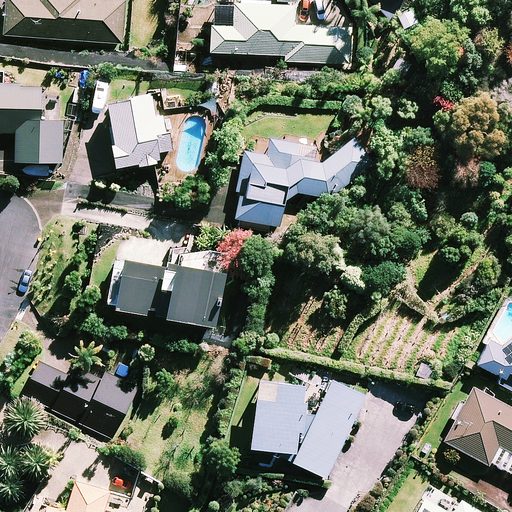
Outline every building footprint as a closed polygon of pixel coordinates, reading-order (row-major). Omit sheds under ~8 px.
[(7,0),(5,34),(123,42),(125,0),(7,0)] [(296,2),(276,1),(264,0),(226,0),(222,0),(213,0),(211,49),(285,54),(285,59),(350,63),(352,24),(295,21),(296,2)] [(43,84),(0,81),(0,131),(17,132),(15,159),(62,162),(64,119),(41,118),(43,84)] [(155,114),(152,92),(108,97),(116,165),(160,160),(159,149),(168,148),(164,113),(155,114)] [(373,163),(354,136),(322,159),(304,156),(306,144),(270,138),(267,154),(245,151),(234,216),(280,223),(285,195),(296,189),(330,195),(373,163)] [(169,317),(170,313),(214,321),(225,265),(175,255),(174,263),(116,252),(109,292),(106,304),(147,312),(148,306),(157,308),(156,315),(169,317)] [(491,336),(477,362),(499,374),(497,378),(511,388),(511,337),(503,345),(491,336)] [(115,435),(139,386),(127,380),(132,369),(118,362),(113,374),(106,370),(100,381),(71,367),(68,373),(40,359),(24,392),(115,435)] [(308,381),(259,374),(251,440),(296,450),(292,458),(326,474),(365,393),(331,377),(315,410),(304,409),(308,381)] [(511,406),(473,385),(444,439),(488,463),(490,460),(511,472),(511,406)] [(110,486),(76,476),(66,507),(47,501),(43,511),(114,511),(103,508),(110,486)] [(487,511),(461,495),(457,502),(457,503),(431,486),(414,511),(487,511)]
